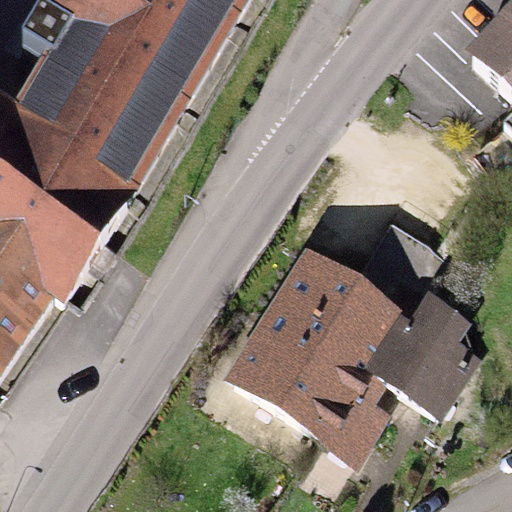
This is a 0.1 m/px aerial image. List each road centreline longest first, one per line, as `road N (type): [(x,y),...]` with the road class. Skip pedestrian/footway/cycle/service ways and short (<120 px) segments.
road 1 (tertiary): [(50,511),(289,154)]
road 2 (tertiary): [(289,154),(401,0)]
road 3 (residential): [(289,154),(302,65),(340,0)]
